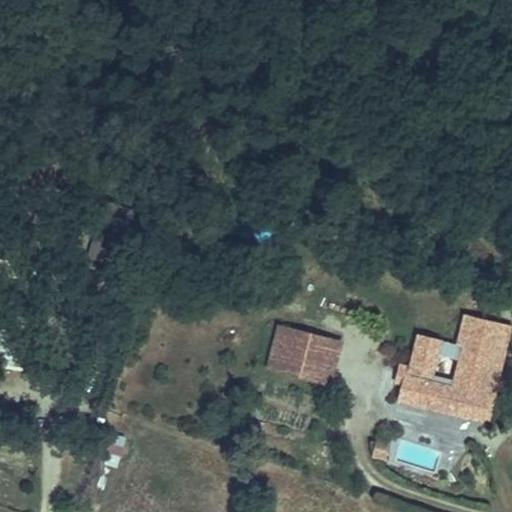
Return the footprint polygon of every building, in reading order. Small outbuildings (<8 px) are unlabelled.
[(408,298),(415,279),(418,268),(383,257),(379,274),(374,288),(408,298)] [(342,263),(338,278),(374,288),(379,274),(342,263)] [(441,288),(445,274),(418,268),(415,279),(441,288)] [(452,302),(430,377),(444,381),(466,306),(452,302)] [(444,381),(430,377),(409,371),(401,396),(471,416),(478,392),(467,387),(489,313),(466,306),(444,381)] [(467,387),(478,392),(500,315),(489,313),(467,387)] [(280,359),(313,368),(319,347),(286,338),(280,359)] [(375,438),(370,458),(385,461),(390,442),(375,438)]
